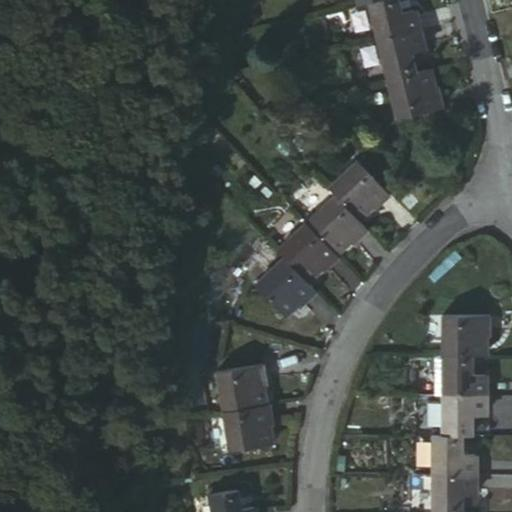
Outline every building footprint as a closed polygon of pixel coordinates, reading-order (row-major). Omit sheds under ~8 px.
[(414,0),(379,0),(388,31),(431,20),(425,0),(416,3),(414,0)] [(436,42),(431,20),(388,31),(399,69),(429,60),(425,46),(436,42)] [(438,57),(429,60),(399,69),(411,110),(458,97),(451,73),(443,75),(438,57)] [(329,180),(338,191),(361,214),(377,198),(382,203),(396,189),(360,151),(329,180)] [(338,191),(311,218),(337,246),(352,230),(358,237),(370,224),(361,214),(338,191)] [(337,246),(311,218),(285,243),(290,248),(314,272),(327,260),(331,264),(344,251),(337,246)] [(311,298),(326,284),(314,272),(290,248),(261,276),(291,307),(306,293),(311,298)] [(456,310),(456,353),(493,353),(499,353),(499,336),(505,337),(506,310),(456,310)] [(224,362),(231,404),(276,396),(273,380),(279,378),(273,351),(224,362)] [(456,353),(455,391),(502,390),(502,373),(493,373),(493,353),(456,353)] [(455,430),(482,430),(489,430),(489,415),(502,414),(502,390),(455,391),(455,430)] [(276,396),(231,404),(239,447),(284,438),(281,419),(288,417),(283,395),(276,396)] [(446,431),(446,473),(492,473),(493,453),(481,453),(482,430),(455,430),(446,431)] [(446,473),(446,511),(480,511),(481,493),(492,492),(492,473),(446,473)] [(216,485),(220,511),(266,511),(264,498),(249,500),(245,479),(216,485)]
